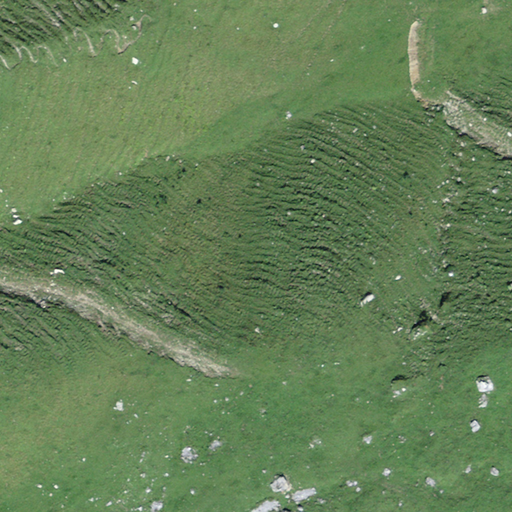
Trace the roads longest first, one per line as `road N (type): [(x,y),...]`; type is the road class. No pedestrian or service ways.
road 1 (track): [(0,272),(99,300),(267,378)]
road 2 (track): [(432,0),(432,81),(511,144)]
